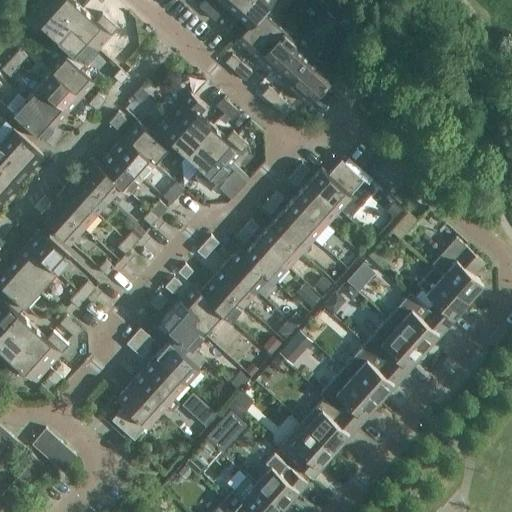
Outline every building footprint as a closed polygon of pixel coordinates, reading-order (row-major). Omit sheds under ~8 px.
[(41,24),(55,36),(68,21),(44,0),(34,0),(20,16),(35,30),(41,24)] [(44,0),(68,21),(82,6),(74,0),(44,0)] [(207,13),(214,5),(208,0),(203,0),(198,5),(207,13)] [(220,0),(233,11),(243,0),(220,0)] [(243,0),(233,11),(247,24),(248,25),(261,9),(262,9),(270,0),(243,0)] [(207,13),(214,19),(221,12),(214,5),(207,13)] [(96,19),(82,6),(68,21),(98,48),(117,26),(102,12),(96,19)] [(248,25),(247,24),(242,30),(234,38),(249,52),(262,37),(269,43),(283,28),(262,9),(261,9),(248,25)] [(98,48),(68,21),(55,36),(69,49),(63,55),(79,69),(80,68),(98,48)] [(233,23),(226,30),(234,38),(242,30),(233,23)] [(262,37),(249,52),(270,71),(297,41),(283,28),(269,43),(262,37)] [(297,41),(270,71),(285,83),(298,68),(305,75),(318,60),(297,41)] [(27,55),(19,48),(10,58),(18,65),(27,55)] [(233,69),(241,61),(232,53),(224,61),(233,69)] [(63,55),(51,69),(80,96),(94,81),(80,68),(79,69),(63,55)] [(18,65),(10,58),(1,68),(9,75),(18,65)] [(298,68),(285,83),(306,103),(333,73),(318,60),(305,75),(298,68)] [(244,79),(251,71),(241,61),(233,69),(244,79)] [(112,75),(120,82),(127,74),(119,67),(112,75)] [(51,69),(38,83),(68,110),(80,96),(51,69)] [(38,83),(25,97),(55,124),(68,110),(38,83)] [(148,93),(144,89),(140,85),(133,93),(141,101),(148,93)] [(269,101),(276,93),(267,85),(260,93),(269,101)] [(189,90),(169,112),(199,138),(212,124),(198,111),(204,104),(189,90)] [(87,102),(92,107),(96,110),(105,99),(97,92),(87,102)] [(280,111),(288,103),(276,93),(269,101),(280,111)] [(223,111),(231,103),(222,96),(215,104),(223,111)] [(25,97),(12,112),(42,139),(55,124),(25,97)] [(231,118),(238,110),(231,103),(223,111),(231,118)] [(126,118),(121,114),(118,111),(108,121),(116,128),(126,118)] [(199,138),(169,112),(151,132),(151,133),(166,147),(171,141),(185,153),(199,138)] [(151,133),(151,132),(137,119),(123,135),(153,161),(166,147),(151,133)] [(226,136),(212,124),(199,138),(228,165),(248,143),(232,129),(226,136)] [(42,153),(13,126),(0,139),(0,141),(29,167),(42,153)] [(153,161),(123,135),(111,149),(140,176),(153,161)] [(228,165),(199,138),(185,153),(199,166),(193,173),(209,186),(228,165)] [(29,167),(0,141),(0,167),(16,182),(29,167)] [(140,176),(111,149),(98,163),(120,183),(119,184),(127,191),(140,176)] [(98,163),(91,156),(78,171),(108,197),(119,184),(120,183),(98,163)] [(320,166),(308,181),(337,207),(363,179),(340,158),(327,173),(320,166)] [(302,176),(309,168),(301,161),(294,169),(302,176)] [(16,182),(0,167),(0,192),(4,196),(16,182)] [(218,187),(230,198),(246,180),(234,169),(218,187)] [(302,176),(294,169),(287,177),(295,184),(302,176)] [(108,197),(78,171),(65,185),(95,212),(108,197)] [(174,198),(183,188),(175,180),(166,191),(174,198)] [(337,207),(308,181),(295,195),(325,222),(337,207)] [(95,212),(65,185),(52,199),(82,226),(95,212)] [(277,204),(284,197),(275,189),(268,197),(277,204)] [(325,222),(295,195),(282,209),(312,236),(325,222)] [(277,204),(268,197),(261,205),(270,212),(277,204)] [(82,226),(52,199),(39,214),(69,241),(82,226)] [(156,218),(166,206),(158,199),(148,210),(156,218)] [(312,236),(282,209),(269,224),(299,250),(312,236)] [(407,211),(390,230),(399,239),(417,219),(407,211)] [(251,233),(258,225),(250,218),(243,226),(251,233)] [(299,250),(269,224),(256,238),(286,265),(299,250)] [(97,240),(119,260),(132,245),(123,238),(110,226),(97,240)] [(251,233),(243,226),(236,234),(244,241),(251,233)] [(70,254),(40,228),(26,243),(56,269),(70,254)] [(123,238),(132,245),(139,237),(130,229),(123,238)] [(211,249),(218,241),(210,234),(203,242),(211,249)] [(432,266),(438,272),(437,273),(466,299),(482,282),(472,273),(484,260),(464,243),(456,235),(431,262),(432,266)] [(286,265),(256,238),(244,252),(243,252),(268,274),(267,274),(273,279),(286,265)] [(211,249),(203,242),(196,249),(204,257),(211,249)] [(56,269),(26,243),(14,257),(29,270),(22,278),(37,291),(56,269)] [(369,253),(374,258),(373,259),(383,268),(393,257),(383,249),(377,244),(369,253)] [(243,252),(244,252),(238,247),(225,261),(255,288),(267,274),(268,274),(243,252)] [(29,270),(14,257),(0,272),(0,284),(8,292),(9,291),(24,305),(37,291),(22,278),(29,270)] [(105,258),(98,266),(106,274),(113,266),(105,258)] [(255,288),(225,261),(212,276),(242,302),(255,288)] [(185,278),(192,270),(184,262),(177,270),(185,278)] [(437,273),(438,272),(432,266),(416,283),(435,300),(428,308),(447,326),(455,317),(452,315),(466,299),(437,273)] [(172,292),(181,282),(173,275),(164,285),(172,292)] [(242,302),(212,276),(200,289),(199,290),(223,310),(222,311),(229,317),(242,302)] [(86,297),(95,286),(87,279),(77,289),(86,297)] [(199,290),(200,289),(193,283),(180,298),(194,311),(188,319),(203,332),(222,311),(223,310),(199,290)] [(86,297),(77,289),(69,299),(77,306),(86,297)] [(9,291),(8,292),(0,301),(0,321),(19,339),(32,324),(18,311),(24,305),(9,291)] [(157,309),(166,299),(158,291),(149,301),(157,309)] [(387,317),(393,322),(422,348),(437,332),(440,334),(447,326),(428,308),(409,292),(387,317)] [(203,332),(188,319),(194,311),(180,298),(160,320),(175,334),(190,347),(190,346),(203,332)] [(59,322),(67,329),(74,321),(66,314),(59,322)] [(364,342),(383,358),(402,376),(410,367),(408,365),(422,348),(393,322),(387,317),(364,342)] [(0,360),(19,339),(0,321),(0,360)] [(82,328),(74,321),(67,329),(75,336),(82,328)] [(46,337),(32,324),(19,339),(49,365),(68,343),(53,330),(46,337)] [(302,366),(320,342),(298,325),(280,349),(302,366)] [(140,326),(133,334),(140,341),(147,333),(140,326)] [(155,340),(147,333),(140,341),(148,348),(155,340)] [(140,341),(133,334),(126,342),(141,356),(148,348),(140,341)] [(190,347),(175,334),(169,340),(168,339),(155,354),(185,381),(198,366),(189,358),(195,351),(190,346),(190,347)] [(49,365),(19,339),(0,360),(15,374),(21,367),(35,380),(49,365)] [(342,366),(350,374),(377,398),(393,382),(395,384),(402,376),(383,358),(364,342),(342,366)] [(185,381),(155,354),(142,369),(172,395),(185,381)] [(377,398),(350,374),(342,366),(319,391),(323,395),(324,395),(338,407),(338,408),(357,426),(365,417),(361,414),(377,398)] [(54,385),(61,376),(53,369),(46,377),(54,385)] [(172,395),(142,369),(129,383),(159,409),(172,395)] [(159,409),(129,383),(116,398),(123,404),(111,418),(133,438),(159,409)] [(234,412),(246,398),(237,390),(225,404),(234,412)] [(323,395),(301,420),(333,449),(348,432),(350,434),(357,426),(338,408),(338,407),(324,395),(323,395)] [(318,465),(333,449),(301,420),(279,446),(312,476),(320,467),(318,465)] [(43,463),(0,424),(0,438),(5,443),(27,464),(0,493),(0,495),(7,502),(43,463)] [(62,471),(76,454),(45,427),(31,442),(62,471)] [(269,466),(256,481),(255,481),(282,505),(297,489),(299,491),(307,482),(273,452),(264,462),(269,466)] [(224,498),(239,511),(275,511),(282,505),(255,481),(256,481),(247,473),(224,498)] [(239,511),(224,498),(211,511),(239,511)]
